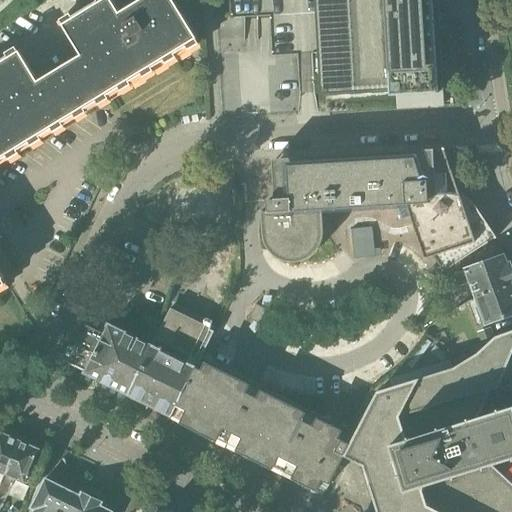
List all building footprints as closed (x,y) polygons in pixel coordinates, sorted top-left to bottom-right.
[(0,288),(7,284),(4,279),(5,279),(0,271),(0,159),(7,156),(10,160),(20,154),(17,149),(30,142),(32,146),(43,140),(40,135),(52,128),(55,133),(65,126),(62,122),(74,114),(77,119),(88,113),(85,108),(97,101),(100,105),(110,99),(107,94),(119,87),(121,90),(122,92),(132,85),(132,84),(130,81),(142,73),(144,76),(145,78),(155,72),(154,70),(152,67),(164,60),(166,63),(167,64),(177,58),(176,56),(175,53),(187,46),(189,49),(189,51),(200,44),(199,43),(197,40),(198,39),(176,4),(173,0),(141,0),(120,13),(112,0),(97,0),(99,3),(74,19),(71,14),(61,20),(64,25),(63,25),(82,56),(38,83),(20,52),(19,52),(16,48),(6,54),(9,59),(0,64),(0,288)] [(313,71),(322,70),(318,0),(229,0),(231,19),(252,18),(270,17),(272,56),(298,54),(300,94),(315,93),(313,71)] [(318,0),(322,70),(324,97),(444,90),(442,57),(441,45),(438,0),(318,0)] [(264,211),(262,211),(264,237),(265,240),(266,243),(267,246),(268,248),(270,251),(272,253),(274,255),(276,257),(279,259),(282,260),(284,261),(287,262),(290,262),(293,263),(297,262),(299,262),(302,261),(305,261),(308,259),(310,258),(313,256),(315,254),(317,252),(319,250),(320,247),(322,245),(323,242),(324,239),(324,236),(324,233),(323,210),(397,206),(398,208),(399,212),(402,220),(411,217),(426,259),(434,256),(444,271),(437,276),(437,277),(495,238),(496,239),(497,238),(475,205),(473,203),(471,201),(469,199),(467,197),(464,196),(461,195),(455,193),(449,193),(448,173),(451,173),(452,174),(453,174),(445,149),(444,150),(444,152),(435,153),(435,150),(274,160),(276,200),(268,201),(269,212),(264,212),(264,211)] [(376,249),(373,227),(353,229),(356,259),(377,257),(382,256),(381,249),(376,249)] [(453,279),(453,280),(454,281),(454,283),(455,284),(456,285),(457,286),(458,286),(460,286),(461,286),(462,286),(471,283),(476,297),(511,284),(511,271),(509,264),(507,265),(504,257),(466,270),(458,274),(457,274),(455,275),(455,276),(454,277),(453,279)] [(394,306),(397,298),(391,294),(384,287),(375,277),(368,280),(375,289),(382,297),(394,306)] [(511,284),(476,297),(486,324),(511,314),(511,284)] [(257,304),(249,319),(262,325),(269,311),(257,304)] [(152,346),(128,395),(171,416),(197,368),(202,357),(215,332),(211,330),(213,321),(211,320),(211,321),(212,321),(210,328),(171,308),(152,346)] [(109,326),(91,318),(76,347),(71,346),(70,346),(65,355),(67,356),(70,359),(68,363),(86,372),(85,373),(128,395),(152,346),(111,326),(111,325),(110,324),(109,326)] [(480,333),(485,347),(494,339),(490,329),(480,333)] [(351,445),(344,457),(364,467),(366,472),(370,485),(377,511),(511,511),(511,485),(491,466),(511,459),(511,407),(501,411),(500,409),(498,410),(499,412),(477,419),(488,392),(498,389),(511,355),(511,331),(496,338),(494,339),(485,347),(477,354),(454,369),(378,392),(359,429),(356,434),(351,445)] [(428,342),(409,367),(416,371),(435,346),(428,342)] [(197,368),(171,416),(318,490),(323,481),(331,485),(344,457),(356,434),(336,424),(324,418),(258,385),(244,378),(219,365),(206,359),(202,357),(197,368)] [(0,432),(0,485),(20,441),(12,438),(11,435),(7,433),(4,435),(0,432)] [(0,506),(2,508),(15,479),(25,484),(40,450),(36,448),(35,446),(30,444),(27,445),(20,441),(0,485),(0,506)] [(35,509),(33,511),(114,511),(115,511),(102,505),(103,501),(83,491),(81,495),(60,485),(59,486),(46,479),(32,507),(35,509)]
